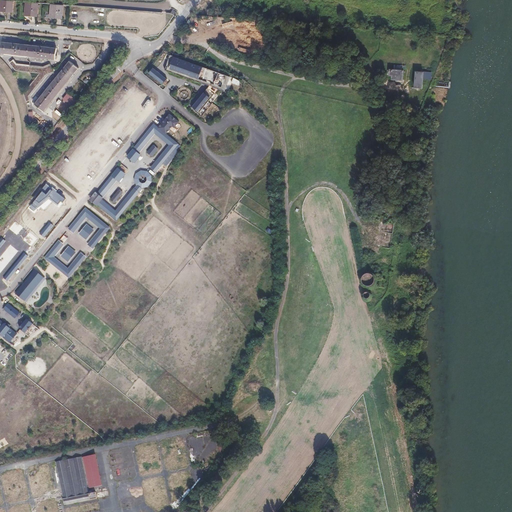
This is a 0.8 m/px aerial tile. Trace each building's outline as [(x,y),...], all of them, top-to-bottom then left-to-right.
[(9,0),(0,0),(0,4),(0,10),(12,11),(13,0),(9,0)] [(25,1),(25,14),(37,15),(38,2),(25,1)] [(50,3),(50,17),(62,17),(63,4),(50,3)] [(0,42),(0,52),(54,58),(55,48),(0,42)] [(222,87),(226,75),(173,56),(169,68),(222,87)] [(10,60),(7,62),(13,70),(40,73),(22,95),(29,102),(31,99),(29,97),(46,74),(53,71),(50,64),(41,67),(14,65),(10,60)] [(70,61),(36,104),(44,110),(79,67),(70,61)] [(163,84),(168,78),(154,67),(149,73),(163,84)] [(390,69),(390,75),(392,75),(392,79),(402,80),(403,70),(390,69)] [(416,71),(415,87),(422,87),(423,71),(416,71)] [(209,96),(204,91),(192,106),(197,110),(209,96)] [(169,112),(158,126),(167,134),(173,125),(175,127),(180,121),(169,112)] [(134,148),(140,152),(155,133),(170,145),(151,167),(157,172),(180,143),(167,134),(158,126),(154,123),(134,148)] [(147,151),(153,156),(159,148),(153,143),(147,151)] [(134,148),(128,156),(135,163),(142,154),(140,152),(134,148)] [(127,173),(118,167),(112,175),(118,179),(120,181),(127,173)] [(148,171),(142,170),(136,173),(134,179),(137,185),(142,188),(148,186),(152,181),(152,175),(148,171)] [(118,179),(112,175),(97,191),(104,197),(104,196),(118,179)] [(51,187),(46,183),(30,207),(34,211),(49,197),(57,203),(60,199),(62,201),(65,199),(57,192),(58,191),(52,186),(51,187)] [(116,206),(104,196),(104,197),(98,204),(117,220),(140,192),(133,185),(116,206)] [(119,189),(111,200),(114,203),(124,192),(119,189)] [(98,204),(104,197),(97,191),(96,190),(90,199),(97,205),(98,204)] [(86,208),(69,229),(74,233),(87,218),(101,229),(87,245),(93,249),(111,227),(86,208)] [(53,225),(49,222),(39,233),(44,237),(53,225)] [(87,224),(79,234),(86,240),(95,230),(87,224)] [(64,244),(59,240),(44,258),(70,278),(87,257),(82,253),(68,268),(54,257),(64,244)] [(69,246),(61,256),(68,262),(77,253),(69,246)] [(28,256),(24,253),(3,278),(7,281),(28,256)] [(46,278),(36,269),(15,294),(25,303),(46,278)] [(363,277),(362,280),(363,284),(365,286),(368,287),(372,287),(374,285),(376,286),(384,287),(384,281),(381,280),(381,275),(377,275),(374,276),(372,274),(368,273),(365,274),(363,277)] [(9,302),(3,309),(15,319),(20,312),(9,302)] [(27,318),(20,328),(26,333),(34,324),(27,318)] [(12,329),(4,323),(0,328),(0,334),(4,337),(12,329)] [(10,343),(18,334),(12,329),(4,337),(3,338),(10,343)] [(82,456),(56,461),(64,504),(90,499),(89,493),(82,456)]
